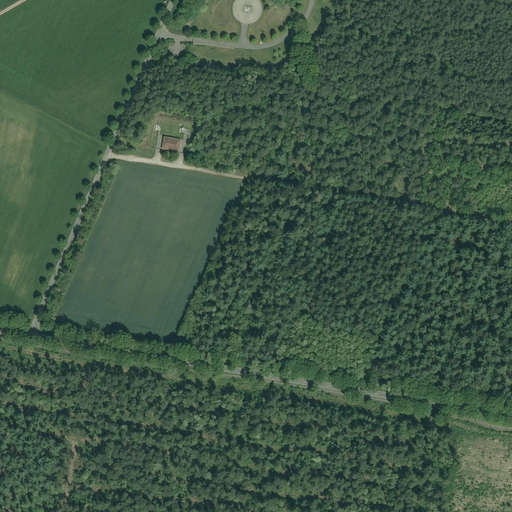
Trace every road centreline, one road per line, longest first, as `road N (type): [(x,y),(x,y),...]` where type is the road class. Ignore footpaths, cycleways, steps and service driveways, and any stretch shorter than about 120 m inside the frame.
road 1 (secondary): [(511,417),(32,336)]
road 2 (track): [(511,220),(105,156)]
road 3 (residential): [(171,0),(32,336)]
